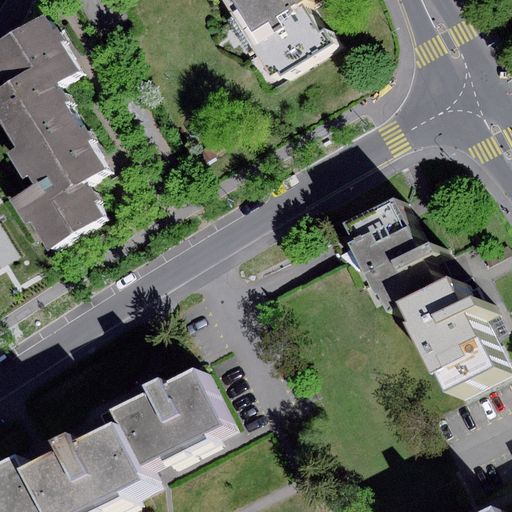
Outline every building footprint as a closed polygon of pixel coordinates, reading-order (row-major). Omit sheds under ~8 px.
[(232,0),(245,20),(238,25),(259,60),(267,55),(282,79),(290,75),(292,79),(344,48),(336,35),(331,38),(313,9),(319,6),(315,0),(232,0)] [(25,155),(80,123),(61,90),(87,75),(82,68),(54,19),(0,50),(0,73),(11,93),(0,99),(0,126),(1,127),(7,124),(25,155)] [(80,123),(25,155),(18,159),(31,183),(35,180),(40,189),(14,204),(30,232),(37,228),(54,257),(112,223),(90,186),(110,175),(105,166),(80,123)] [(186,160),(158,176),(164,186),(192,170),(186,160)] [(412,207),(360,232),(370,251),(366,253),(392,303),(394,302),(402,317),(415,310),(453,292),(441,268),(454,261),(447,248),(435,254),(412,207)] [(451,381),(460,400),(510,375),(483,321),(495,315),(489,303),(477,309),(465,285),(453,292),(415,310),(425,329),(421,331),(447,383),(451,381)] [(240,434),(212,376),(178,393),(175,387),(159,395),(162,401),(124,419),(130,430),(152,474),(175,463),(179,471),(226,448),(224,442),(240,434)] [(152,474),(130,430),(88,451),(83,440),(65,449),(71,461),(51,471),(37,478),(54,511),(121,511),(137,504),(135,500),(159,488),(152,474)] [(0,511),(54,511),(37,478),(31,465),(0,480),(0,511)]
